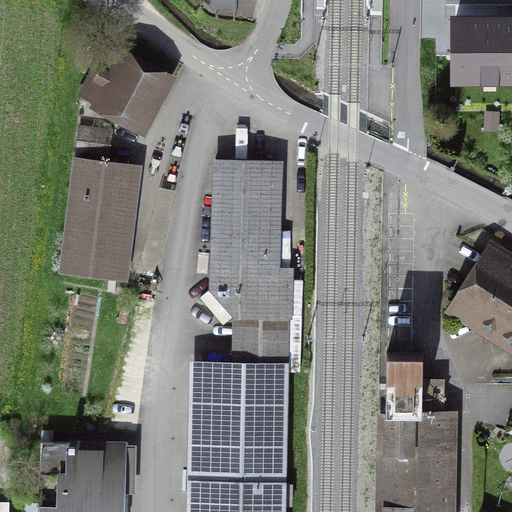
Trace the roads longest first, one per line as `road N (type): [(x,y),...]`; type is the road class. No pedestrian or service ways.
road 1 (tertiary): [(402,163),(238,82)]
road 2 (residential): [(402,163),(411,0)]
road 3 (tertiary): [(238,82),(107,0)]
road 4 (tertiary): [(511,218),(402,163)]
